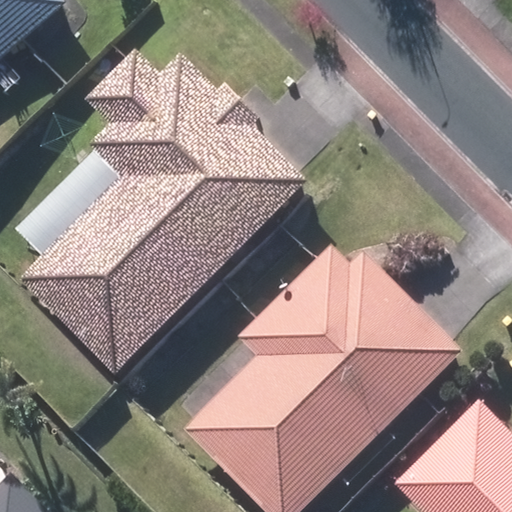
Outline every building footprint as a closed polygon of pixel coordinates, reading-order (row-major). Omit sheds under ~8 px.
[(0,0),(0,70),(81,3),(78,0),(0,0)] [(33,282),(125,375),(320,180),(283,142),(268,126),(275,120),(241,86),(232,94),(195,57),(174,77),(149,51),(104,97),(129,122),(108,142),(140,174),(33,282)] [(197,431),(276,511),(310,511),(474,351),(432,309),(377,254),(363,268),(344,249),(254,336),(274,355),(197,431)] [(511,511),(511,440),(481,408),(398,487),(421,511),(511,511)] [(0,511),(58,511),(25,478),(0,502),(0,511)]
